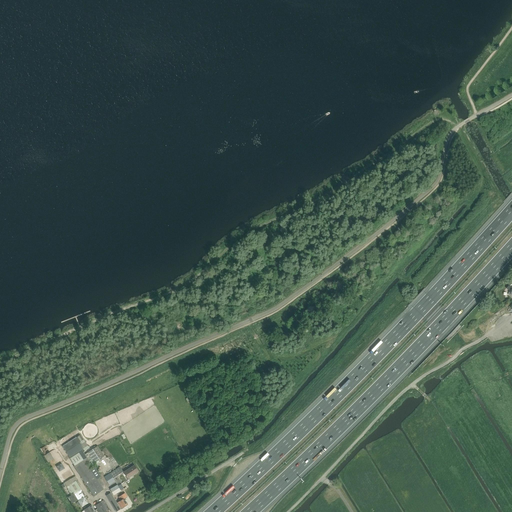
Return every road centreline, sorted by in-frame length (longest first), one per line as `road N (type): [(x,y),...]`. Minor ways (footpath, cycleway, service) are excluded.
road 1 (unknown): [(0,487),(20,426),(274,313),(399,219),(442,180),(457,126)]
road 2 (motorway): [(511,208),(370,362),(212,511)]
road 3 (motorway): [(248,511),(511,247)]
road 4 (residential): [(321,479),(403,391),(510,318)]
